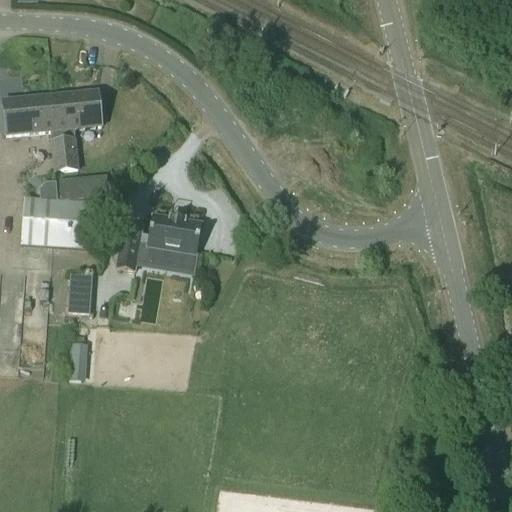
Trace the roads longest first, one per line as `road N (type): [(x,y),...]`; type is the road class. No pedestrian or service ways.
road 1 (unclassified): [(439,221),(355,240),(324,237),(301,225),(190,81),(156,52),(113,34),(0,22)]
road 2 (tertiary): [(508,511),(439,221)]
road 3 (tertiary): [(439,221),(385,0)]
